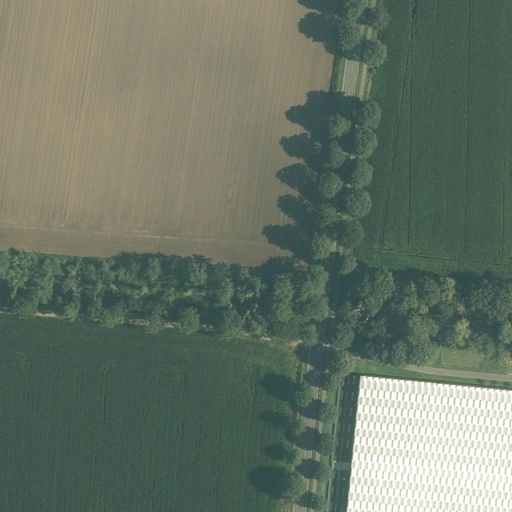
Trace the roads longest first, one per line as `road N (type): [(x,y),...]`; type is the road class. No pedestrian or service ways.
road 1 (secondary): [(362,0),(300,511)]
road 2 (track): [(316,348),(232,329),(0,308)]
